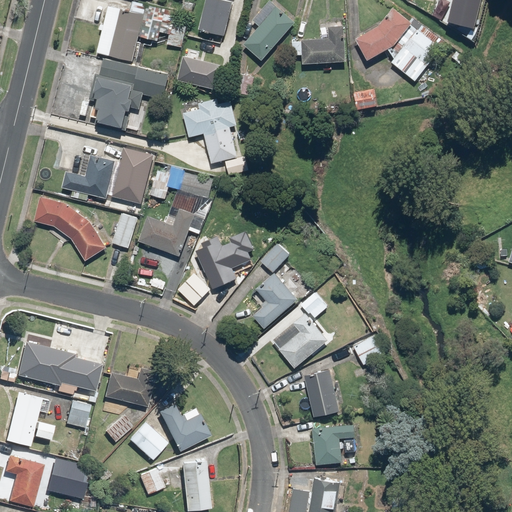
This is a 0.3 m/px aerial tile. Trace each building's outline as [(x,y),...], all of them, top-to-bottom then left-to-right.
[(149,2),(141,0),(135,0),(134,8),(146,11),(149,2)] [(234,0),(208,0),(202,27),(227,33),(234,0)] [(246,42),(265,58),(298,20),(274,0),(271,0),(255,18),(262,24),(246,42)] [(169,42),(183,45),(188,25),(175,22),(178,9),(150,2),(142,34),(160,38),(162,30),(171,32),(169,42)] [(111,3),(99,50),(135,59),(147,12),(111,3)] [(371,57),(397,43),(414,21),(395,6),(380,24),(359,37),(371,57)] [(304,38),(305,62),(349,58),(347,23),(330,24),(331,36),(304,38)] [(423,23),(394,60),(418,79),(447,42),(423,23)] [(474,60),(458,49),(453,56),(469,67),(474,60)] [(185,53),(179,77),(219,87),(225,63),(185,53)] [(171,72),(106,56),(102,72),(98,71),(91,98),(100,100),(98,105),(104,106),(102,116),(104,116),(103,118),(127,124),(131,106),(134,107),(135,105),(142,106),(145,92),(165,97),(171,72)] [(207,131),(214,161),(240,154),(233,124),(240,123),(233,99),(226,100),(221,102),(220,96),(201,101),(202,107),(186,111),(192,135),(207,131)] [(130,149),(120,188),(144,194),(154,155),(130,149)] [(65,186),(109,196),(118,158),(93,153),(88,174),(68,169),(65,186)] [(251,169),(247,154),(227,159),(231,174),(251,169)] [(215,177),(185,170),(181,192),(210,198),(215,177)] [(92,219),(67,201),(43,195),(37,219),(57,224),(74,236),(88,258),(109,245),(92,219)] [(145,200),(136,197),(132,210),(142,213),(145,200)] [(150,214),(141,239),(182,253),(197,211),(183,206),(177,223),(150,214)] [(140,216),(123,211),(114,241),(131,246),(140,216)] [(215,286),(240,276),(226,244),(219,247),(215,237),(203,242),(205,246),(198,249),(194,258),(200,273),(208,269),(215,286)] [(281,240),(263,259),(275,271),(293,252),(281,240)] [(256,314),(266,326),(301,297),(278,270),(259,286),(271,301),(256,314)] [(211,287),(196,273),(182,287),(197,302),(211,287)] [(317,288),(310,281),(301,289),(308,296),(317,288)] [(318,290),(303,303),(311,311),(325,299),(318,290)] [(282,347),(297,366),(331,338),(308,310),(295,321),(303,330),(282,347)] [(377,333),(355,344),(365,363),(387,351),(377,333)] [(27,339),(19,373),(62,383),(62,380),(97,389),(103,361),(76,354),(76,351),(27,339)] [(112,370),(106,394),(149,404),(157,369),(141,365),(138,377),(112,370)] [(307,373),(317,414),(343,408),(333,367),(307,373)] [(20,389),(8,438),(31,444),(44,395),(20,389)] [(92,403),(73,398),(68,421),(87,426),(92,403)] [(161,409),(181,448),(213,433),(201,411),(185,419),(176,401),(161,409)] [(125,413),(107,429),(117,440),(135,424),(125,413)] [(56,423),(40,419),(36,433),(52,437),(56,423)] [(146,420),(130,437),(154,457),(169,440),(146,420)] [(315,426),(319,462),(346,459),(343,435),(360,433),(358,421),(315,426)] [(34,505),(45,462),(10,453),(6,469),(18,472),(11,498),(34,505)] [(52,487),(71,492),(79,463),(59,458),(52,487)] [(184,460),(189,508),(212,506),(208,458),(184,460)] [(158,467),(141,474),(148,492),(165,485),(158,467)] [(338,511),(344,479),(318,474),(312,509),(329,511),(338,511)] [(295,487),(290,511),(294,511),(308,511),(312,489),(295,487)] [(394,508),(407,508),(407,488),(394,488),(394,508)]
